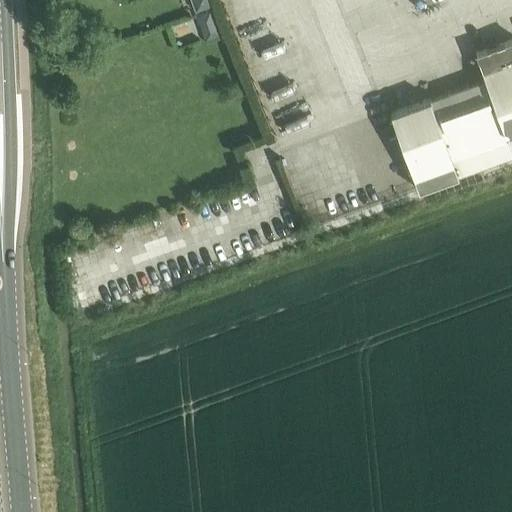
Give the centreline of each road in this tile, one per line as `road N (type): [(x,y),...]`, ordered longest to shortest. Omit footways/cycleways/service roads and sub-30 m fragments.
road 1 (secondary): [(22,511),(0,219)]
road 2 (secondary): [(0,205),(10,120),(5,0)]
